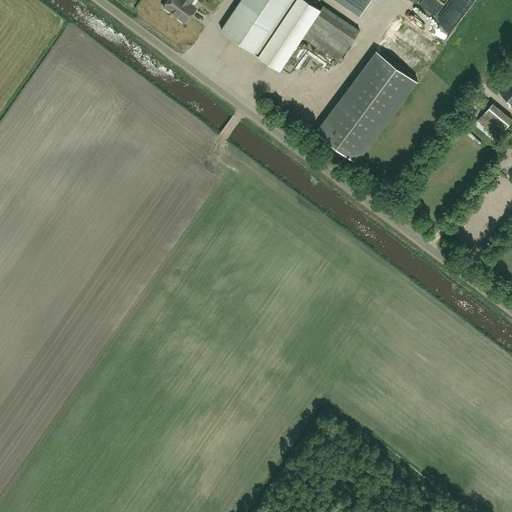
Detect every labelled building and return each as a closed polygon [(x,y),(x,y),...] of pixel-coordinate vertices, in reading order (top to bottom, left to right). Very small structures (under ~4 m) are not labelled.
[(190,2),(191,0),(166,0),(163,5),(176,14),(175,15),(184,22),(196,6),(190,2)] [(308,0),(240,0),(221,29),(280,69),(303,36),(339,61),(360,30),(323,5),(321,9),(308,0)] [(338,0),(359,14),(368,0),(338,0)] [(303,44),(283,71),(291,77),(311,49),(303,44)] [(436,48),(430,57),(434,60),(441,51),(436,48)] [(376,51),(315,131),(356,163),(417,83),(376,51)] [(511,101),(511,79),(501,92),(511,101)] [(478,118),(499,135),(511,119),(511,117),(493,102),(478,118)]
